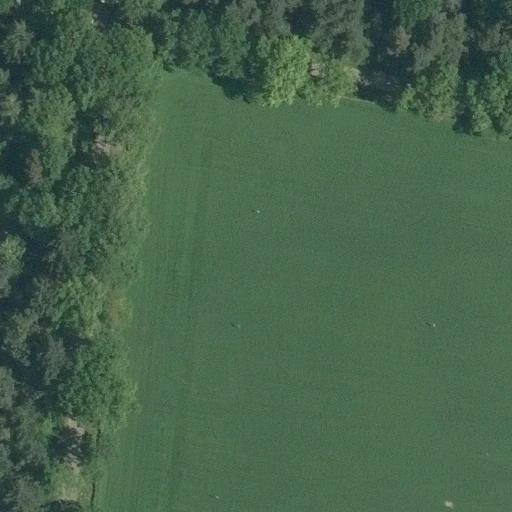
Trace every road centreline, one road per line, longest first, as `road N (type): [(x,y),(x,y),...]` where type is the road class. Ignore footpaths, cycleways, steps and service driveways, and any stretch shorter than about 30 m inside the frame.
road 1 (unclassified): [(66,511),(112,33)]
road 2 (unclassified): [(511,112),(112,33)]
